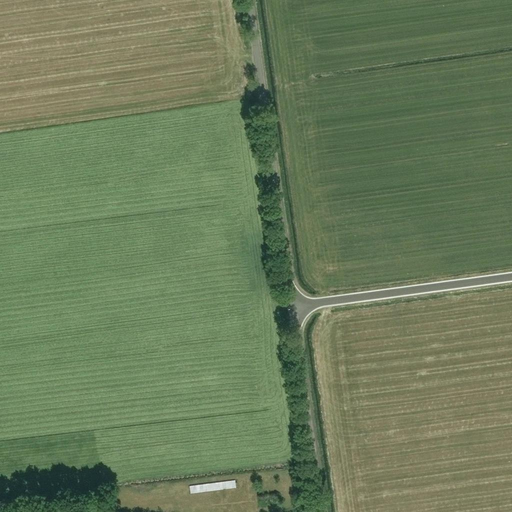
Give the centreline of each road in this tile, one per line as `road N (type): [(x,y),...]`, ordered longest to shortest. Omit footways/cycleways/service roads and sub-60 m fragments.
road 1 (unclassified): [(293,307),(249,0)]
road 2 (unclassified): [(293,307),(511,278)]
road 3 (unclassified): [(320,511),(293,307)]
